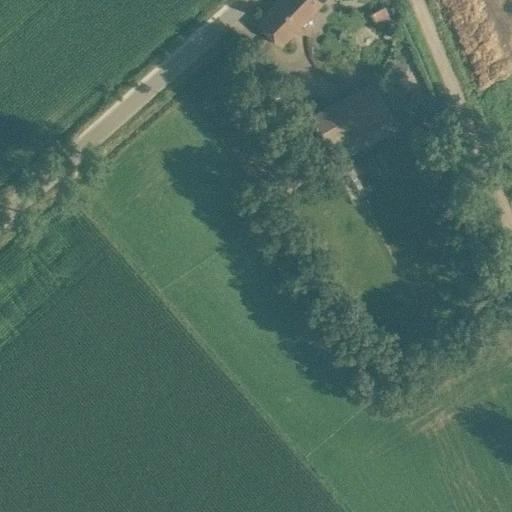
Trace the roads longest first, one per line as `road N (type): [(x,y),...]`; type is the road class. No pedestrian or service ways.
road 1 (unclassified): [(0,215),(246,0)]
road 2 (track): [(511,217),(414,0)]
